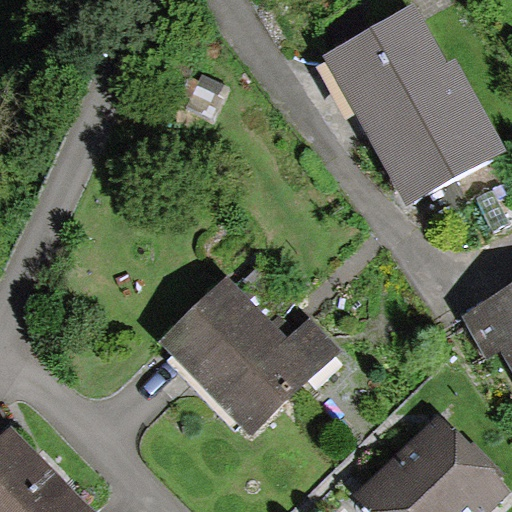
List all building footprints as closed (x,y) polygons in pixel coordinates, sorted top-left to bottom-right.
[(408,209),(507,156),(462,72),(455,76),(421,12),(329,61),(367,131),(408,209)] [(250,433),(334,354),(306,324),(288,341),(230,280),(164,342),(220,401),(250,433)] [(511,361),(511,291),(470,316),(491,352),(503,345),(511,361)] [(362,499),(375,511),(486,511),(508,491),(487,470),(440,422),(362,499)] [(0,511),(94,511),(78,496),(11,428),(0,439),(0,511)]
